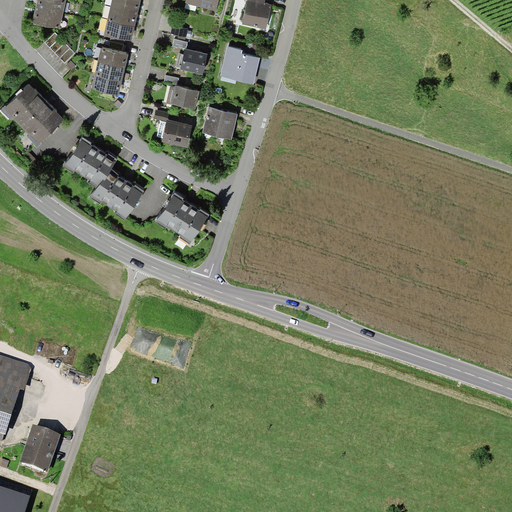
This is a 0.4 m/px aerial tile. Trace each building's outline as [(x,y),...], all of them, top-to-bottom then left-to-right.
[(33,0),(29,19),(56,26),(62,0),(33,0)] [(135,9),(137,0),(108,0),(108,3),(135,9)] [(265,0),(246,0),(242,22),(266,27),(271,3),(265,1),(265,0)] [(133,21),(135,9),(108,3),(105,15),(133,21)] [(130,33),(133,21),(105,15),(102,27),(130,33)] [(173,23),(171,31),(189,35),(191,27),(173,23)] [(44,41),(64,62),(74,52),(54,31),(44,41)] [(184,46),(186,47),(188,41),(174,38),(173,43),(184,46)] [(124,62),(127,50),(100,44),(97,55),(124,62)] [(186,47),(184,46),(180,63),(203,69),(208,52),(186,47)] [(256,56),(229,50),(224,71),(251,78),(256,56)] [(122,74),(124,62),(97,55),(94,68),(122,74)] [(119,86),(122,74),(94,68),(91,80),(119,86)] [(176,82),(177,83),(179,76),(165,73),(164,80),(176,82)] [(62,113),(27,80),(3,104),(38,138),(62,113)] [(177,83),(176,82),(172,100),(195,105),(199,88),(177,83)] [(235,112),(209,106),(205,128),(230,133),(235,112)] [(153,117),(166,120),(166,116),(168,111),(156,108),(153,117)] [(191,122),(166,116),(166,120),(162,137),(187,143),(191,122)] [(95,183),(116,153),(106,147),(105,149),(89,138),(91,136),(81,129),(61,160),(72,168),(73,165),(87,174),(85,176),(95,183)] [(126,215),(146,185),(136,178),(135,180),(119,170),(121,168),(111,161),(90,192),(102,200),(103,197),(117,206),(115,208),(126,215)] [(189,239),(209,208),(200,202),(198,204),(182,194),(184,191),(174,185),(154,216),(165,223),(167,220),(180,229),(179,232),(189,239)] [(34,363),(0,353),(0,447),(9,450),(34,363)] [(62,439),(36,429),(21,465),(47,476),(62,439)] [(26,511),(32,494),(0,484),(0,511),(26,511)]
